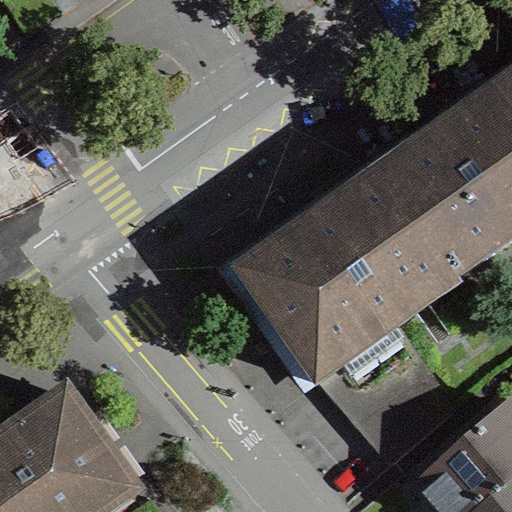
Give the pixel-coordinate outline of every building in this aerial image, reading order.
[(511,81),(494,94),(511,120),(511,81)] [(511,120),(494,94),(421,145),(380,174),(445,266),(483,239),(493,252),(511,238),(511,120)] [(391,327),(456,282),(445,266),(380,174),(289,238),(239,273),(317,384),(323,380),(394,462),(451,413),(391,327)] [(0,511),(108,511),(135,493),(66,395),(0,441),(0,511)] [(423,495),(437,511),(472,511),(511,478),(511,408),(510,406),(416,487),(423,495)] [(511,511),(511,478),(472,511),(511,511)]
